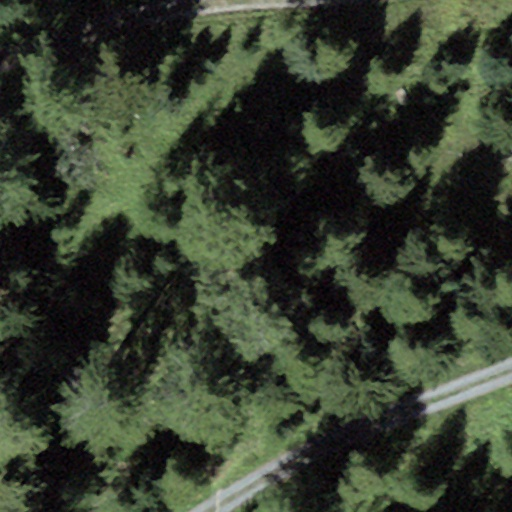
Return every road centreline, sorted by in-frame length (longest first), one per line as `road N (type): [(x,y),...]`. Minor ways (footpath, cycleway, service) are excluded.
road 1 (track): [(0,59),(217,8),(343,0)]
road 2 (track): [(511,372),(366,428),(207,511)]
